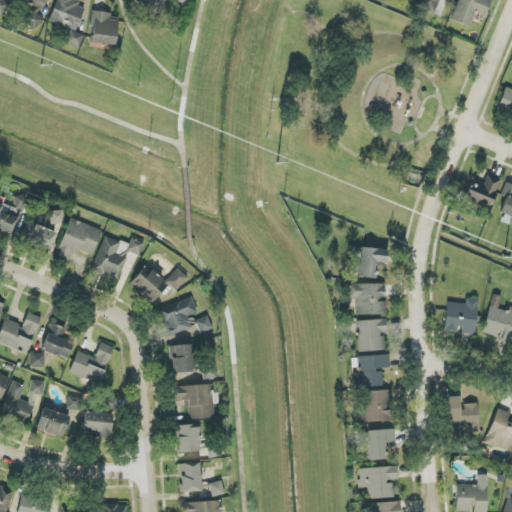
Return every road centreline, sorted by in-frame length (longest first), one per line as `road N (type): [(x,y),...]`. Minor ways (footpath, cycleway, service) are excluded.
road 1 (residential): [(441,511),(428,308),(432,224),(511,11)]
road 2 (residential): [(137,367),(136,342),(107,314),(0,269)]
road 3 (residential): [(142,466),(53,475),(0,457)]
road 4 (residential): [(144,511),(137,367)]
